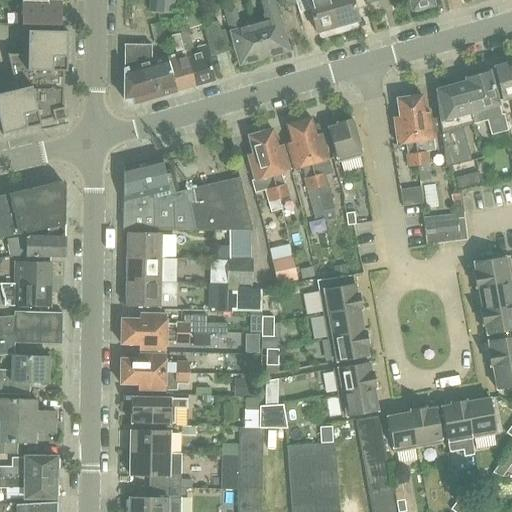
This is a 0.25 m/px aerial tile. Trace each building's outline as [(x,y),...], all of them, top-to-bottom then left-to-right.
[(61,1),(22,0),(21,17),(22,17),(22,24),(59,25),(60,25),(60,18),(61,18),(61,1)] [(150,0),(149,12),(176,13),(176,0),(150,0)] [(264,58),(289,51),(280,20),(274,0),(258,0),(265,22),(254,25),(264,58)] [(282,0),(285,8),(296,5),(295,1),(294,0),(282,0)] [(294,0),(295,1),(299,0),(308,0),(311,10),(317,33),(318,32),(319,38),(322,39),(340,34),(331,0),(294,0)] [(331,0),(340,34),(357,30),(359,28),(357,23),(359,22),(353,0),(331,0)] [(418,11),(423,9),(424,7),(433,5),(432,0),(409,0),(412,10),(415,9),(418,11)] [(231,34),(239,65),(264,58),(254,25),(240,29),(234,7),(224,10),(231,34)] [(230,51),(224,29),(221,31),(218,22),(202,26),(211,56),(230,51)] [(160,23),(151,25),(154,42),(163,40),(160,23)] [(177,29),(178,34),(194,86),(214,80),(203,47),(193,50),(186,27),(177,29)] [(0,93),(0,126),(2,134),(41,124),(40,121),(54,118),(54,121),(66,118),(63,107),(63,71),(67,71),(67,31),(27,30),(27,54),(7,54),(16,89),(0,93)] [(176,54),(166,57),(176,91),(194,86),(178,34),(171,36),(176,54)] [(124,100),(130,104),(176,91),(166,57),(150,61),(151,45),(124,44),(124,100)] [(511,61),(506,63),(505,62),(498,64),(498,66),(495,67),(502,99),(510,98),(511,104),(511,61)] [(470,113),(472,124),(487,121),(490,134),(507,130),(503,114),(501,115),(490,71),(485,72),(483,71),(478,73),(477,76),(466,78),(466,83),(470,96),(466,98),(470,113)] [(451,86),(459,116),(462,127),(472,124),(470,113),(466,98),(470,96),(466,83),(451,86)] [(465,142),(462,127),(459,116),(451,86),(436,90),(444,147),(447,166),(471,161),(465,142)] [(422,95),(409,97),(417,166),(428,164),(426,151),(434,150),(433,139),(432,133),(431,119),(430,113),(424,113),(422,95)] [(407,167),(417,166),(409,97),(397,99),(399,117),(394,117),(397,144),(406,143),(407,154),(406,154),(407,167)] [(316,135),(311,117),(298,121),(317,188),(324,210),(334,208),(324,174),(332,172),(321,133),(316,135)] [(362,156),(352,118),(337,122),(337,125),(327,127),(337,163),(362,156)] [(305,178),(304,178),(315,219),(325,216),(324,210),(317,188),(298,121),(286,124),(291,142),(286,143),(293,169),(302,167),(305,178)] [(272,129),(259,132),(278,199),(289,196),(285,184),(283,184),(280,173),(289,171),(282,145),(277,146),(272,129)] [(278,199),(259,132),(247,136),(252,153),(247,155),(254,181),(251,182),(254,192),(263,190),(269,212),(281,208),(278,199)] [(251,230),(239,179),(206,187),(206,185),(178,192),(173,169),(164,171),(161,156),(125,164),(123,164),(122,208),(122,229),(251,230)] [(478,172),(467,174),(470,185),(480,182),(478,172)] [(0,237),(3,237),(48,229),(64,225),(65,186),(59,182),(0,195),(0,237)] [(420,186),(400,189),(403,206),(423,203),(420,186)] [(347,225),(355,224),(354,212),(345,213),(347,225)] [(424,220),(427,243),(467,238),(464,220),(458,220),(457,217),(432,219),(424,220)] [(64,225),(48,229),(47,237),(27,236),(7,239),(10,256),(27,256),(63,257),(64,237),(63,237),(64,225)] [(218,260),(228,260),(249,261),(249,231),(229,231),(229,243),(218,246),(218,260)] [(126,256),(161,257),(161,233),(126,233),(126,256)] [(291,255),(270,260),(276,285),(296,281),(291,255)] [(511,280),(511,270),(509,255),(473,262),(475,272),(473,272),(475,287),(511,280)] [(126,256),(125,281),(160,282),(161,267),(170,267),(170,258),(161,257),(126,256)] [(249,261),(228,260),(227,284),(252,284),(252,272),(249,272),(249,261)] [(15,284),(51,285),(52,263),(16,262),(15,284)] [(312,267),(300,269),(302,279),(314,276),(312,267)] [(323,314),(361,307),(359,293),(356,293),(353,275),(352,275),(317,280),(323,314)] [(479,310),(480,311),(511,304),(511,280),(475,287),(475,288),(478,287),(482,309),(479,310)] [(125,281),(125,305),(160,306),(177,306),(178,282),(160,282),(125,281)] [(51,285),(15,284),(1,284),(6,298),(6,306),(51,307),(51,285)] [(261,312),(262,289),(237,288),(237,295),(226,295),(225,311),(261,312)] [(511,304),(480,311),(482,325),(485,325),(486,335),(511,329),(511,304)] [(323,314),(327,338),(365,331),(365,330),(363,331),(359,309),(361,308),(361,307),(323,314)] [(14,343),(61,344),(62,313),(14,311),(14,316),(0,317),(0,354),(14,352),(14,343)] [(121,318),(121,332),(189,333),(192,333),(209,333),(217,333),(217,323),(206,323),(206,315),(183,315),(183,322),(176,322),(176,323),(166,323),(166,314),(139,314),(139,319),(121,318)] [(273,337),(274,316),(262,316),(261,336),(273,337)] [(368,342),(370,341),(369,333),(366,334),(365,331),(327,338),(331,362),(368,356),(366,346),(368,346),(368,342)] [(121,332),(120,344),(139,344),(138,350),(166,350),(166,341),(176,341),(176,343),(189,343),(189,333),(121,332)] [(192,333),(192,346),(209,346),(209,333),(192,333)] [(489,365),(511,361),(511,335),(487,340),(489,350),(487,351),(489,365)] [(266,349),(266,357),(278,357),(278,349),(266,349)] [(120,358),(120,371),(188,373),(188,372),(188,362),(175,362),(175,364),(165,364),(165,354),(138,353),(138,359),(120,358)] [(0,394),(29,395),(29,382),(49,383),(49,356),(11,355),(11,370),(0,370),(0,394)] [(278,365),(278,357),(266,357),(266,365),(278,365)] [(511,386),(511,361),(489,365),(490,366),(492,366),(496,389),(511,386)] [(337,393),(376,386),(373,371),(370,372),(369,362),(332,368),(337,393)] [(138,390),(165,390),(177,391),(177,383),(188,383),(188,373),(120,371),(120,384),(138,384),(138,390)] [(240,375),(240,378),(234,378),(234,396),(244,396),(256,396),(257,379),(255,379),(255,375),(240,375)] [(265,378),(265,406),(277,406),(278,376),(265,378)] [(376,386),(337,393),(341,417),(377,411),(373,387),(376,387),(376,386)] [(202,396),(202,404),(210,404),(210,396),(202,396)] [(259,396),(256,396),(244,396),(244,410),(259,410),(259,396)] [(187,398),(140,397),(131,397),(131,423),(175,424),(175,408),(187,409),(187,398)] [(489,398),(466,402),(465,400),(472,438),(496,434),(489,398)] [(0,399),(0,408),(0,420),(55,421),(55,411),(36,410),(36,400),(0,399)] [(451,405),(441,406),(447,443),(449,451),(464,448),(465,455),(474,453),(472,438),(465,400),(450,402),(451,405)] [(287,429),(284,406),(277,406),(265,406),(259,405),(258,428),(287,429)] [(426,409),(425,407),(411,409),(418,448),(442,444),(436,407),(426,409)] [(418,448),(411,409),(410,410),(410,412),(387,416),(393,452),(418,448)] [(357,432),(381,428),(378,416),(355,420),(357,432)] [(55,433),(55,421),(0,420),(0,453),(16,454),(17,442),(35,443),(35,432),(55,433)] [(318,426),(319,443),(332,442),(331,425),(318,426)] [(181,426),(181,435),(195,435),(195,426),(181,426)] [(238,441),(262,442),(263,428),(239,428),(238,441)] [(383,440),(381,428),(357,432),(359,444),(383,440)] [(131,430),(130,453),(169,454),(169,431),(131,430)] [(385,452),(383,440),(359,444),(362,456),(385,452)] [(238,441),(238,453),(262,453),(262,442),(238,441)] [(289,445),(293,511),(341,511),(336,441),(332,442),(319,443),(289,445)] [(511,445),(492,473),(502,476),(511,463),(511,445)] [(387,464),(385,452),(362,456),(364,468),(387,464)] [(181,454),(169,454),(130,453),(130,475),(148,476),(157,476),(157,487),(181,488),(181,479),(181,474),(181,454)] [(238,453),(221,453),(220,489),(221,489),(237,489),(238,478),(238,477),(238,465),(238,453)] [(262,465),(262,453),(238,453),(238,465),(262,465)] [(0,466),(0,476),(55,477),(56,468),(58,469),(58,459),(56,458),(56,457),(25,457),(12,457),(12,467),(0,466)] [(387,464),(364,468),(366,480),(389,476),(387,464)] [(238,465),(238,477),(262,477),(262,465),(238,465)] [(0,486),(5,486),(4,497),(55,498),(55,496),(57,496),(57,486),(55,486),(55,477),(0,476),(0,486)] [(391,488),(389,476),(366,480),(368,492),(391,488)] [(262,477),(238,477),(238,478),(237,489),(261,489),(262,477)] [(181,479),(181,488),(192,488),(192,479),(181,479)] [(180,511),(180,501),(181,488),(157,487),(157,498),(147,498),(129,497),(128,511),(180,511)] [(370,504),(394,499),(391,488),(368,492),(370,504)] [(220,511),(236,511),(237,506),(237,501),(237,489),(221,489),(220,511)] [(237,489),(237,501),(261,501),(261,489),(237,489)] [(465,510),(471,502),(461,494),(455,502),(465,510)] [(392,511),(396,511),(394,499),(370,504),(371,511),(392,511)] [(401,511),(406,511),(404,499),(396,501),(398,511),(401,511)] [(0,511),(56,511),(57,501),(0,504),(0,511)] [(237,506),(236,511),(260,511),(261,501),(237,501),(237,506)] [(455,502),(451,509),(454,511),(463,511),(465,510),(455,502)]
